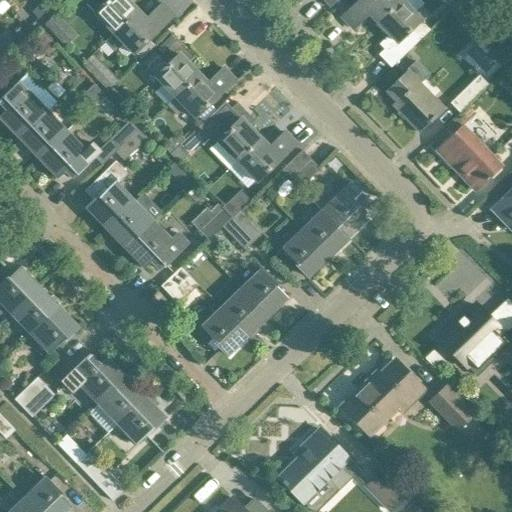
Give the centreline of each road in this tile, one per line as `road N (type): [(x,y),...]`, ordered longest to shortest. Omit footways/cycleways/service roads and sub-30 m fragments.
road 1 (residential): [(232,412),(416,227),(409,196),(219,0)]
road 2 (residential): [(232,412),(0,171)]
road 3 (residential): [(130,511),(232,412)]
